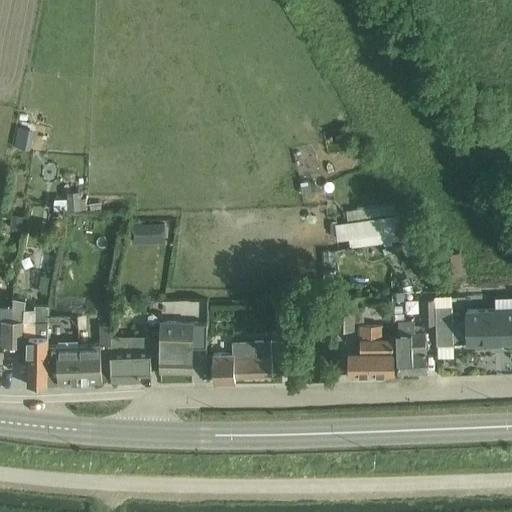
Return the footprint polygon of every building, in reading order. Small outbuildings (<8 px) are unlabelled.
[(347,219),(395,213),(394,203),(346,210),(347,219)] [(24,216),(12,214),(10,227),(23,229),(24,216)] [(395,217),(346,223),(350,246),(409,238),(408,228),(403,229),(402,221),(395,222),(395,217)] [(152,222),(132,223),(132,242),(152,241),(152,222)] [(411,240),(402,245),(407,257),(417,252),(411,240)] [(128,261),(130,243),(125,242),(122,260),(128,261)] [(130,277),(128,299),(193,304),(194,293),(175,292),(179,246),(147,243),(144,278),(130,277)] [(62,291),(63,279),(56,278),(54,290),(62,291)] [(13,298),(10,321),(11,321),(11,347),(23,347),(23,321),(25,300),(13,298)] [(422,298),(423,305),(423,323),(435,323),(435,306),(435,298),(422,298)] [(33,337),(27,337),(27,349),(27,365),(28,385),(47,385),(47,369),(46,346),(46,337),(49,337),(48,320),(48,306),(35,306),(35,320),(33,320),(33,337)] [(451,306),(435,306),(435,323),(436,345),(453,345),(451,306)] [(364,307),(333,307),(333,329),(355,329),(355,321),(364,321),(364,307)] [(511,308),(467,310),(467,324),(468,344),(511,342),(511,308)] [(0,347),(11,347),(11,321),(10,321),(0,321),(0,347)] [(161,346),(161,350),(160,370),(191,371),(191,347),(206,348),(207,325),(163,322),(161,346)] [(397,339),(397,353),(398,373),(426,373),(426,332),(416,332),(416,323),(399,323),(400,339),(397,339)] [(101,344),(79,345),(80,381),(112,380),(110,349),(112,349),(112,324),(100,324),(101,344)] [(359,353),(348,353),(349,373),(395,372),(394,348),(389,348),(389,338),(383,338),(383,326),(359,326),(359,353)] [(213,352),(214,363),(214,383),(235,382),(235,378),(273,376),(271,338),(233,340),(233,351),(213,352)] [(80,381),(79,345),(46,346),(47,369),(58,369),(58,382),(80,381)] [(151,373),(150,353),(150,347),(112,349),(110,349),(112,380),(112,382),(140,381),(139,373),(151,373)]
